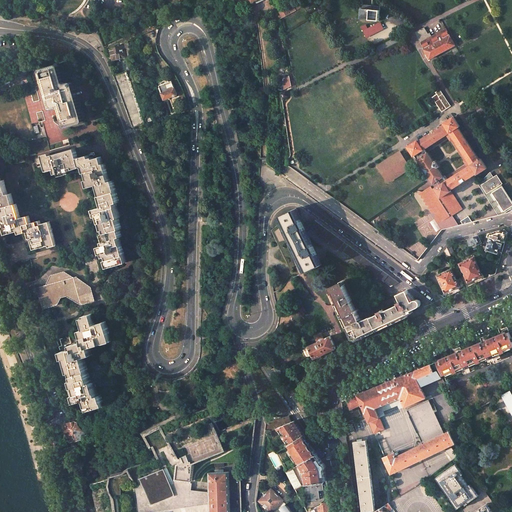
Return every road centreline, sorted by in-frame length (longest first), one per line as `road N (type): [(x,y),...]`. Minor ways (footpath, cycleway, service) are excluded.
road 1 (secondary): [(23,30),(77,41),(106,75),(166,226),(169,284),(151,348),(171,368),(189,352),(197,124),(166,38),(186,21),(205,36),(241,187),(242,268),(233,314),(242,330)]
road 2 (secondary): [(242,330),(257,331),(267,320),(263,223),(283,194),(458,316)]
road 3 (primary): [(148,0),(511,36)]
road 4 (residential): [(511,221),(445,236),(420,269),(284,168)]
road 5 (primary): [(511,25),(241,0)]
road 6 (tertiary): [(335,454),(329,411),(339,376),(458,316)]
road 7 (residential): [(240,352),(261,421),(253,511)]
road 8 (residential): [(335,454),(323,452),(256,351),(240,352)]
road 9 (primary): [(76,511),(46,394)]
